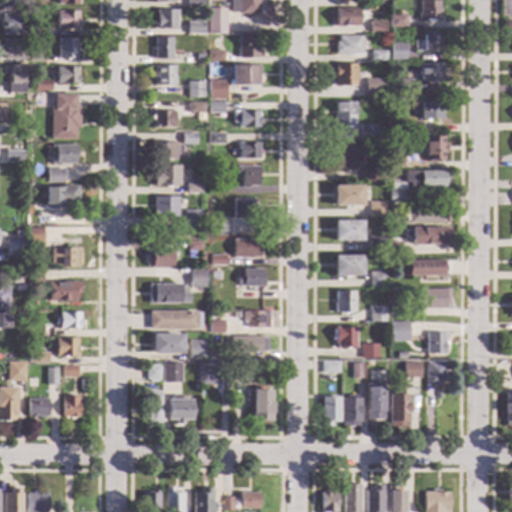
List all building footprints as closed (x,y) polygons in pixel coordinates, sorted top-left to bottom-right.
[(256,0),(256,14),(237,14),(237,12),(228,12),(228,0),(256,0)] [(20,36),(0,36),(0,15),(11,15),(11,2),(20,2),(20,36)] [(437,8),(440,8),(440,20),(417,20),(418,2),(437,2),(437,8)] [(357,26),(334,26),(334,9),(357,9),(357,26)] [(175,29),(151,29),(151,22),(155,22),(155,10),(175,10),(175,29)] [(76,28),(55,28),(55,11),(76,12),(76,28)] [(213,19),(222,19),(222,34),(207,34),(206,20),(207,20),(207,15),(213,15),(213,19)] [(404,28),(388,28),(388,15),(404,15),(404,28)] [(202,34),(185,34),(185,22),(202,22),(202,34)] [(384,33),(368,34),(368,22),(384,22),(384,33)] [(46,35),(32,35),(32,24),(46,24),(46,35)] [(433,32),(432,35),(438,35),(437,52),(421,52),(421,35),(424,35),(424,32),(433,32)] [(257,58),(236,58),(236,37),(257,37),(257,58)] [(359,53),(348,54),(348,55),(337,55),(337,54),(334,54),(334,43),(336,43),(336,37),(359,37),(359,53)] [(75,46),(78,46),(78,51),(75,51),(75,59),(56,59),(56,38),(75,39),(75,46)] [(170,52),(172,52),(172,55),(170,55),(170,59),(153,59),(153,50),(150,50),(150,47),(153,47),(153,38),(170,38),(170,52)] [(19,51),(23,51),(23,60),(0,60),(0,39),(19,39),(19,51)] [(404,44),(404,60),(389,60),(388,44),(404,44)] [(44,52),(43,63),(28,62),(28,51),(44,52)] [(222,62),(206,62),(206,51),(222,51),(222,62)] [(384,61),(369,61),(369,51),(384,51),(384,61)] [(439,71),(441,71),(441,76),(439,76),(439,82),(418,83),(418,64),(439,64),(439,71)] [(257,86),(231,86),(231,65),(257,65),(257,86)] [(354,87),(334,86),(335,65),(355,65),(354,87)] [(23,93),(6,93),(5,75),(0,75),(0,66),(22,66),(23,93)] [(173,77),(174,77),(174,86),(152,86),(152,66),(173,66),(173,77)] [(76,84),(54,84),(55,67),(77,67),(76,84)] [(385,97),(363,97),(363,80),(385,79),(385,97)] [(411,91),(394,92),(394,80),(411,79),(411,91)] [(49,91),(32,91),(32,80),(49,80),(49,91)] [(224,100),(206,100),(206,81),(224,81),(224,100)] [(202,98),(184,98),(184,82),(202,82),(202,98)] [(73,106),(77,106),(77,128),(73,128),(73,139),(49,139),(49,107),(52,107),(52,95),(73,95),(73,106)] [(202,113),(201,113),(201,116),(189,116),(189,114),(185,114),(185,102),(202,102),(202,113)] [(222,113),(207,113),(207,103),(222,104),(222,113)] [(353,125),(333,125),(333,103),(353,103),(353,125)] [(438,119),(418,119),(418,103),(438,103),(438,119)] [(173,128),(151,128),(152,120),(148,120),(149,112),(151,112),(151,110),(173,110),(173,128)] [(257,119),(260,119),(260,124),(257,124),(257,128),(237,128),(237,123),(230,123),(230,113),(236,113),(236,111),(257,111),(257,119)] [(409,134),(394,134),(394,124),(409,124),(409,134)] [(375,141),(358,141),(359,125),(375,125),(375,141)] [(193,145),(179,145),(179,134),(193,134),(193,145)] [(222,144),(206,144),(206,134),(222,134),(222,144)] [(441,145),(444,145),(444,152),(442,152),(442,161),(423,161),(423,138),(441,138),(441,145)] [(173,160),(151,160),(151,152),(147,152),(147,143),(173,143),(173,160)] [(257,159),(237,159),(237,143),(258,143),(257,159)] [(355,168),(334,168),(334,144),(355,144),(355,168)] [(73,164),(49,164),(49,145),(73,145),(73,164)] [(19,152),(19,162),(2,162),(3,151),(19,152)] [(402,169),(387,168),(387,154),(403,154),(402,169)] [(176,187),(152,187),(152,177),(149,177),(149,171),(154,171),(154,166),(177,166),(176,187)] [(257,167),(256,186),(246,186),(246,188),(239,188),(240,175),(234,175),(234,167),(257,167)] [(378,182),(360,182),(360,167),(378,167),(378,182)] [(62,183),(45,184),(45,169),(61,169),(62,183)] [(442,187),(409,187),(409,182),(403,182),(403,172),(418,172),(418,171),(442,171),(442,187)] [(223,194),(207,194),(207,183),(223,183),(223,194)] [(404,189),(403,190),(403,204),(387,204),(387,190),(390,190),(390,183),(404,183),(404,189)] [(198,194),(183,194),(183,184),(198,184),(198,194)] [(74,202),(63,202),(63,209),(55,209),(55,205),(42,205),(42,186),(74,186),(74,202)] [(360,207),(332,207),(332,186),(360,186),(360,207)] [(176,217),(151,217),(151,196),(176,196),(176,217)] [(253,208),(256,208),(256,216),(253,216),(253,218),(244,218),(244,217),(232,217),(232,199),(253,199),(253,208)] [(383,218),(367,217),(367,203),(383,203),(383,218)] [(442,208),(443,208),(444,222),(442,222),(442,224),(405,224),(405,206),(442,206),(442,208)] [(198,226),(180,226),(180,210),(198,211),(198,226)] [(227,236),(209,236),(209,216),(227,217),(227,236)] [(360,241),(332,241),(331,221),(360,221),(360,241)] [(447,237),(442,237),(442,244),(409,245),(409,228),(447,227),(447,237)] [(37,243),(24,243),(24,229),(37,229),(37,243)] [(21,258),(3,258),(3,240),(13,240),(13,232),(21,232),(21,258)] [(195,242),(199,242),(199,251),(185,251),(185,242),(189,242),(189,235),(195,235),(195,242)] [(383,253),(366,253),(366,238),(383,238),(383,253)] [(254,245),(257,245),(257,258),(231,258),(231,239),(254,239),(254,245)] [(399,256),(386,256),(386,242),(399,243),(399,256)] [(76,268),(49,268),(48,249),(76,249),(76,268)] [(169,249),(169,268),(149,268),(149,266),(144,266),(144,254),(149,254),(149,249),(169,249)] [(224,267),(207,267),(208,255),(224,255),(224,267)] [(360,276),(332,277),(332,256),(360,256),(360,276)] [(441,277),(405,277),(405,261),(441,261),(441,277)] [(262,287),(241,287),(241,284),(234,284),(234,276),(241,276),(241,269),(262,269),(262,287)] [(40,287),(25,287),(25,270),(40,270),(40,287)] [(203,288),(187,288),(187,270),(203,270),(203,288)] [(383,287),(367,287),(367,272),(383,272),(383,287)] [(78,293),(73,293),(73,302),(46,302),(46,282),(78,282),(78,293)] [(178,286),(182,286),(182,291),(183,291),(183,294),(186,294),(186,303),(146,304),(146,285),(178,285),(178,286)] [(442,300),(447,300),(447,309),(415,309),(415,289),(442,289),(442,300)] [(352,313),(332,313),(332,299),(333,299),(333,292),(352,292),(352,313)] [(399,318),(385,318),(385,304),(399,304),(399,318)] [(383,322),(367,322),(367,307),(383,307),(383,322)] [(266,320),(268,320),(268,328),(266,328),(266,329),(243,329),(243,323),(240,323),(240,311),(266,312),(266,320)] [(194,329),(147,329),(147,312),(194,312),(194,329)] [(77,329),(57,329),(57,325),(52,325),(52,317),(57,318),(57,313),(77,313),(77,329)] [(222,334),(206,334),(206,321),(222,321),(222,334)] [(405,322),(405,342),(387,342),(387,322),(405,322)] [(352,349),(334,348),(334,344),(332,344),(332,328),(353,328),(352,349)] [(442,354),(423,354),(424,333),(442,334),(442,354)] [(179,354),(150,354),(150,334),(179,334),(179,354)] [(264,351),(257,351),(257,353),(227,353),(227,337),(264,337),(264,351)] [(74,356),(52,356),(52,338),(75,339),(74,356)] [(201,358),(184,358),(184,341),(201,341),(201,358)] [(375,359),(357,359),(357,345),(375,345),(375,359)] [(45,364),(25,364),(26,353),(45,353),(45,364)] [(218,373),(225,373),(225,392),(217,392),(217,381),(211,381),(211,385),(196,385),(196,373),(199,373),(199,363),(204,363),(204,360),(218,360),(218,373)] [(337,374),(319,374),(319,362),(337,362),(337,374)] [(443,381),(437,381),(437,386),(431,386),(431,392),(434,392),(434,406),(424,406),(424,392),(422,392),(422,385),(424,385),(424,362),(443,362),(443,381)] [(21,382),(4,382),(4,363),(21,363),(21,382)] [(178,383),(159,383),(159,363),(178,363),(178,383)] [(248,381),(229,380),(229,363),(249,364),(248,381)] [(360,379),(349,379),(349,363),(360,364),(360,379)] [(419,378),(401,378),(401,363),(419,363),(419,378)] [(155,366),(157,366),(157,380),(156,380),(156,382),(146,382),(146,380),(143,380),(143,367),(149,367),(149,364),(155,364),(155,366)] [(74,377),(59,377),(59,366),(74,366),(74,377)] [(54,385),(43,385),(43,368),(54,368),(54,385)] [(381,420),(364,420),(364,383),(381,383),(381,420)] [(12,421),(0,421),(0,388),(12,388),(12,421)] [(157,397),(158,397),(158,421),(157,421),(157,425),(152,425),(152,427),(146,427),(146,425),(143,425),(144,420),(142,420),(143,389),(157,389),(157,397)] [(268,423),(249,423),(249,390),(268,390),(268,423)] [(398,395),(406,395),(406,427),(386,427),(386,395),(393,395),(393,392),(398,392),(398,395)] [(511,426),(504,426),(504,421),(503,421),(503,393),(511,393),(511,426)] [(178,399),(189,399),(189,421),(180,421),(180,424),(172,424),(173,420),(164,420),(164,400),(168,400),(168,395),(178,395),(178,399)] [(354,399),(357,399),(357,426),(339,426),(339,398),(345,398),(345,395),(354,395),(354,399)] [(76,417),(59,417),(59,396),(76,396),(76,417)] [(337,422),(329,422),(329,427),(319,427),(319,398),(337,398),(337,422)] [(44,417),(24,417),(24,399),(45,399),(44,417)] [(357,511),(340,511),(340,485),(357,486),(357,511)] [(380,511),(362,511),(362,491),(370,491),(370,486),(380,486),(380,511)] [(394,491),(402,491),(402,511),(384,511),(384,486),(394,486),(394,491)] [(171,493),(180,493),(180,511),(162,511),(162,487),(171,487),(171,493)] [(17,494),(19,494),(19,511),(0,511),(0,493),(8,493),(8,489),(17,489),(17,494)] [(208,511),(189,511),(189,493),(198,493),(198,489),(208,489),(208,511)] [(438,492),(448,493),(447,511),(421,511),(422,492),(429,493),(429,489),(438,490),(438,492)] [(44,511),(23,511),(24,494),(28,494),(28,491),(44,491),(44,511)] [(156,511),(139,511),(140,493),(156,493),(156,511)] [(255,509),(236,509),(236,493),(255,493),(255,509)] [(334,511),(318,511),(318,493),(335,493),(334,511)] [(230,511),(219,511),(219,497),(230,497),(230,511)]
